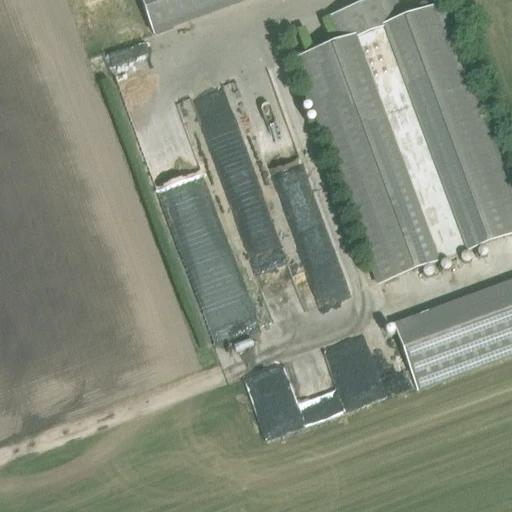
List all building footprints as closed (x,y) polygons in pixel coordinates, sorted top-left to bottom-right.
[(250,0),(140,0),(153,36),(250,0)] [(379,286),(511,236),(511,198),(441,7),(396,23),(387,0),(381,0),(331,19),(340,44),(295,61),(379,286)] [(343,298),(269,71),(225,86),(242,137),(257,132),(314,308),(343,298)] [(244,246),(262,305),(209,321),(216,344),(297,319),(241,139),(207,150),(237,248),(244,246)] [(511,354),(511,283),(394,327),(417,390),(511,354)]
